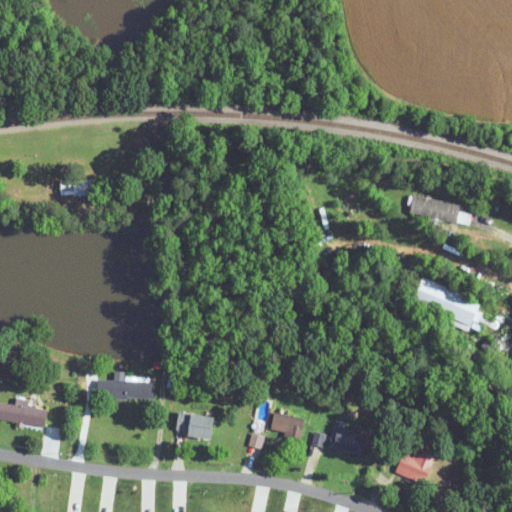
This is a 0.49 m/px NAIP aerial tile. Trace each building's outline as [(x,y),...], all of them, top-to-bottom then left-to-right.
[(94,195),(94,179),(60,179),(60,195),(94,195)] [(461,205),(414,195),(410,214),(470,226),(472,215),(460,212),(461,205)] [(422,278),(411,303),(473,328),(483,303),(422,278)] [(154,399),(155,379),(125,378),(125,372),(115,372),(115,380),(98,380),(98,397),(154,399)] [(0,420),(46,427),(49,410),(11,405),(13,390),(0,388),(0,420)] [(217,418),(179,412),(176,434),(214,440),(217,418)] [(306,420),(276,412),(270,431),(301,440),(306,420)] [(368,434),(335,425),(329,448),(361,457),(368,434)] [(415,457),(400,456),(399,478),(430,480),(432,453),(415,452),(415,457)]
